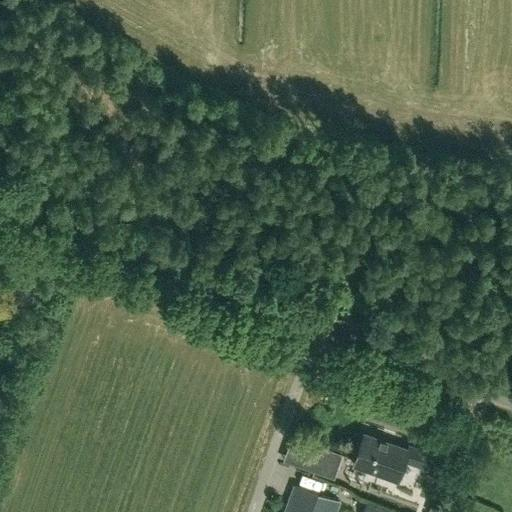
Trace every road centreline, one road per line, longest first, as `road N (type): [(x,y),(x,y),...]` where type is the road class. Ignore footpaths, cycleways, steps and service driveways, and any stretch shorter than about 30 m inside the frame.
road 1 (tertiary): [(320,328),(0,200)]
road 2 (tertiary): [(511,399),(320,328)]
road 3 (unclassified): [(256,511),(320,328)]
